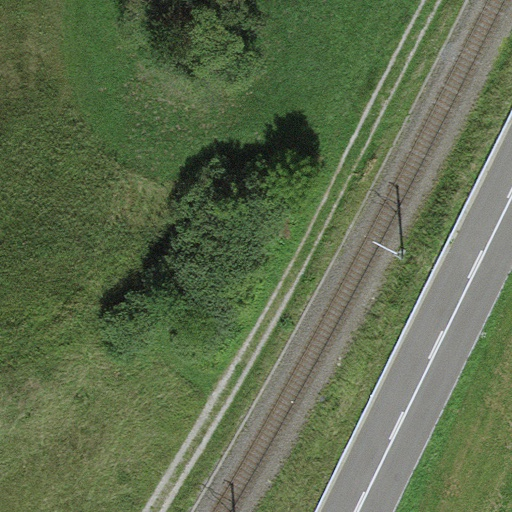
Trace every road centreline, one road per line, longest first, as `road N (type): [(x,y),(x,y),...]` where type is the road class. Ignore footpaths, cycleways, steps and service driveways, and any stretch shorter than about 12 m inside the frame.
road 1 (track): [(156,511),(335,196),(433,0)]
road 2 (tertiary): [(359,511),(511,195)]
